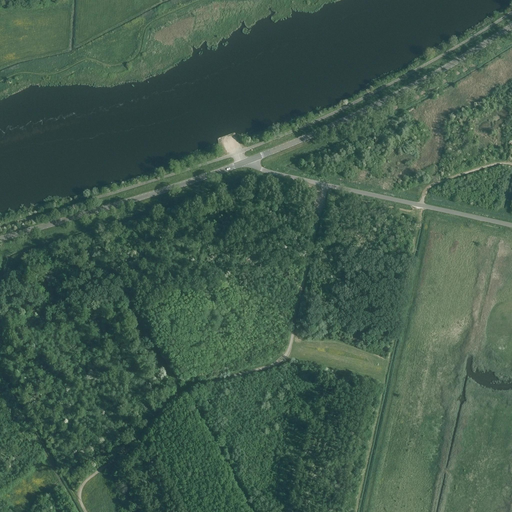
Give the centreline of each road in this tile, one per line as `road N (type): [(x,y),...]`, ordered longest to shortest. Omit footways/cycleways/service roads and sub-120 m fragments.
road 1 (track): [(324,192),(285,355),(180,393),(82,484),(85,511)]
road 2 (tertiary): [(511,26),(379,103),(244,161)]
road 3 (unclassified): [(511,226),(244,161)]
road 4 (tertiary): [(244,161),(0,239)]
